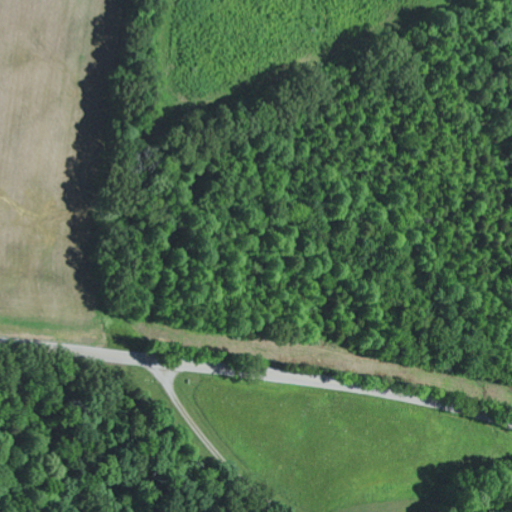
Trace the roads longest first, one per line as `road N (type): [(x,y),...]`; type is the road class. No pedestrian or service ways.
road 1 (secondary): [(511,422),(367,386),(0,340)]
road 2 (residential): [(161,363),(189,415),(282,511)]
